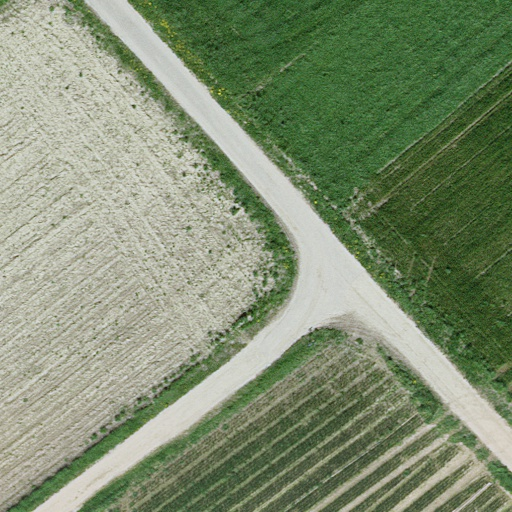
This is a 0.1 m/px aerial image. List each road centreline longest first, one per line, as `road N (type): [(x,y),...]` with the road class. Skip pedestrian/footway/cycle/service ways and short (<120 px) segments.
road 1 (track): [(97,0),(347,287),(511,449)]
road 2 (track): [(55,511),(347,287)]
